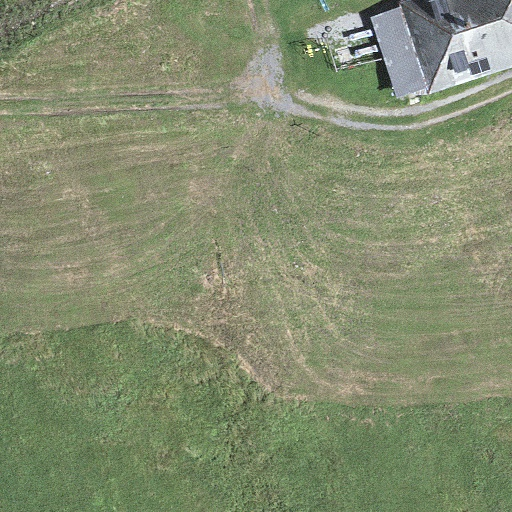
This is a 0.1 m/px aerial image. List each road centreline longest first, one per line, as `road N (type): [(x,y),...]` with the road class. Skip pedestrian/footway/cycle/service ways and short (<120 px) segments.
road 1 (track): [(273,92),(0,106)]
road 2 (track): [(511,77),(434,107),(374,117),(273,92)]
